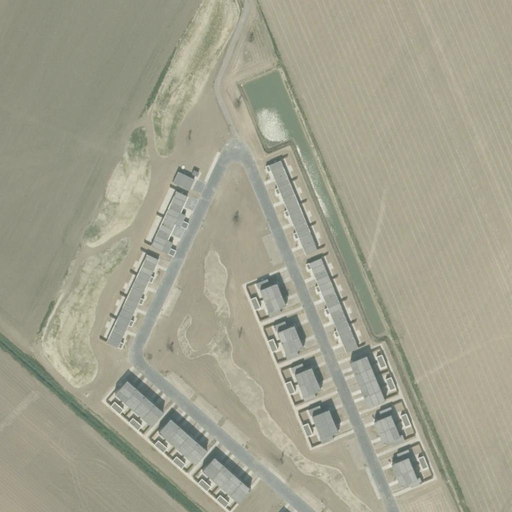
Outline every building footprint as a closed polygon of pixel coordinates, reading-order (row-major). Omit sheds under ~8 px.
[(281,159),(269,164),(271,169),(276,180),(278,186),(290,181),(281,159)] [(290,181),(278,186),(281,192),(285,203),(288,208),(299,204),(290,181)] [(176,189),(163,217),(175,222),(180,225),(185,214),(180,211),(181,209),(182,206),(187,195),(176,189)] [(299,204),(288,208),(290,214),(294,225),(297,231),(308,226),(299,204)] [(163,217),(151,244),(167,252),(172,241),(167,238),(168,236),(169,234),(175,222),(163,217)] [(183,219),(180,225),(186,227),(188,222),(187,221),(183,219)] [(308,226),(297,231),(299,236),(304,247),(306,253),(318,248),(308,226)] [(170,247),(167,252),(173,255),(176,249),(174,249),(170,247)] [(147,253),(137,275),(148,280),(155,263),(158,258),(147,253)] [(321,257),(310,261),(312,267),(316,278),(319,284),(330,279),(321,257)] [(137,275),(126,297),(138,302),(145,285),(148,280),(137,275)] [(257,282),(256,282),(259,288),(261,287),(265,298),(282,291),(279,285),(278,282),(277,280),(270,283),(268,277),(257,282)] [(330,279),(319,284),(321,289),(326,301),(328,306),(340,301),(330,279)] [(282,291),(265,298),(270,309),(268,310),(270,316),(282,311),(279,306),(287,302),(286,301),(285,298),(282,291)] [(126,297),(116,318),(128,324),(135,307),(138,302),(126,297)] [(340,301),(328,306),(330,312),(335,323),(337,328),(337,329),(349,324),(340,301)] [(116,318),(106,340),(117,346),(125,329),(128,324),(116,318)] [(285,319),(274,324),(276,330),(278,329),(282,340),(299,333),(297,327),(296,324),(295,322),(287,325),(285,319)] [(349,324),(337,329),(340,334),(344,345),(347,351),(358,346),(349,324)] [(299,333),(282,340),(287,351),(285,352),(287,358),(288,358),(299,353),(297,348),(304,345),(303,343),(302,340),(299,333)] [(367,352),(350,359),(351,360),(353,366),(354,369),(355,371),(372,364),(367,352)] [(303,362),(291,366),(293,372),(295,371),(300,382),(317,375),(314,369),(313,366),(312,364),(305,367),(303,362)] [(372,364),(355,371),(356,373),(357,375),(359,381),(360,382),(377,375),(372,364)] [(317,375),(300,382),(304,393),(303,394),(305,400),(316,395),(314,390),(322,387),(321,385),(320,382),(317,375)] [(377,375),(360,382),(360,383),(362,389),(364,391),(364,393),(381,386),(377,375)] [(126,377),(114,391),(123,399),(135,385),(134,384),(132,382),(127,378),(126,377)] [(135,385),(123,399),(133,407),(145,393),(144,393),(139,388),(137,386),(135,385)] [(381,386),(364,393),(365,395),(366,398),(369,404),(386,397),(381,386)] [(145,393),(133,407),(142,415),(154,401),(152,400),(150,398),(145,394),(145,393)] [(110,405),(114,409),(119,404),(114,400),(110,405)] [(154,401),(142,415),(151,423),(163,409),(162,408),(157,404),(155,402),(154,401)] [(119,404),(114,409),(119,413),(123,408),(119,404)] [(320,404),(308,408),(311,414),(313,413),(317,424),(334,417),(331,411),(330,408),(329,406),(322,409),(320,404)] [(382,415),(375,418),(375,420),(376,423),(379,429),(396,422),(392,411),(393,411),(391,405),(380,409),(382,415)] [(170,415),(158,429),(167,437),(179,423),(178,422),(175,420),(171,416),(170,415)] [(128,421),(133,425),(137,420),(132,416),(128,421)] [(334,417),(317,424),(322,435),(320,436),(322,442),(334,437),(332,432),(339,429),(338,427),(337,424),(334,417)] [(137,420),(133,425),(137,429),(141,424),(137,420)] [(396,422),(379,429),(382,436),(383,439),(384,441),(391,438),(394,443),(405,439),(405,438),(403,433),(401,433),(396,422)] [(179,423),(167,437),(176,445),(188,431),(187,431),(183,427),(181,425),(179,423)] [(188,431),(176,445),(185,453),(197,439),(196,438),(194,436),(189,432),(188,431)] [(154,443),(158,447),(162,443),(158,439),(154,443)] [(197,439),(185,453),(194,461),(206,448),(206,447),(201,443),(199,441),(197,439)] [(162,443),(158,447),(163,451),(167,447),(162,443)] [(399,458),(392,461),(393,463),(394,465),(397,472),(414,465),(409,454),(411,453),(409,448),(409,447),(397,452),(399,458)] [(213,454),(201,468),(211,476),(223,462),(221,461),(219,459),(214,455),(213,454)] [(172,459),(176,463),(180,459),(176,455),(172,459)] [(180,459),(176,463),(181,467),(185,462),(180,459)] [(223,462),(211,476),(220,484),(232,470),(231,469),(226,465),(224,463),(223,462)] [(414,465),(397,472),(400,479),(401,482),(401,483),(409,480),(411,486),(423,481),(420,475),(418,476),(414,465)] [(232,470),(220,484),(229,492),(241,478),(240,477),(237,475),(233,471),(232,470)] [(197,482),(202,486),(206,481),(201,477),(197,482)] [(241,478),(229,492),(238,500),(250,486),(249,485),(245,481),(242,479),(241,478)] [(206,481),(202,486),(206,490),(210,485),(206,481)] [(215,498),(220,502),(224,497),(219,493),(215,498)] [(224,497),(220,502),(224,506),(228,501),(224,497)]
